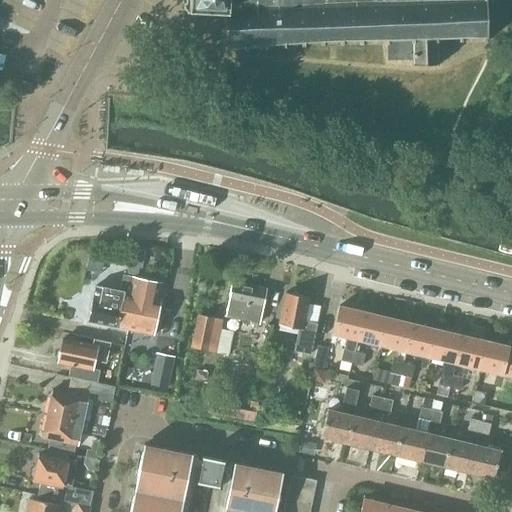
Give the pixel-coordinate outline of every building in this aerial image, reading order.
[(180,0),(180,6),(184,6),(184,7),(185,7),(185,12),(191,12),(192,8),(226,10),(225,47),(225,52),(229,52),(229,47),(244,46),(245,50),(249,50),(248,46),(263,44),(264,49),(268,48),(267,44),(283,43),(283,47),(287,47),(287,43),(303,42),(303,46),(307,46),(306,42),(322,41),(322,45),(326,45),(326,41),(329,41),(338,40),(342,40),(342,45),(346,44),(346,40),(361,40),(361,44),(365,44),(365,40),(383,39),(388,39),(388,54),(393,54),(414,53),(414,66),(439,65),(437,38),(461,37),(461,41),(465,41),(465,37),(484,37),(484,41),(488,41),(488,37),(492,37),(492,33),(488,33),(487,1),(494,5),(497,2),(493,0),(180,0)] [(92,253),(88,271),(103,275),(107,256),(92,253)] [(109,256),(106,269),(126,274),(130,256),(110,254),(109,256)] [(139,276),(140,269),(130,267),(129,274),(139,276)] [(130,309),(136,278),(124,276),(121,292),(97,287),(89,323),(134,333),(139,311),(130,309)] [(139,311),(134,333),(154,337),(162,300),(159,300),(162,283),(136,278),(130,309),(139,311)] [(259,325),(266,290),(233,283),(226,318),(259,325)] [(312,353),(317,325),(304,323),(309,299),(286,294),(280,325),(303,330),(299,350),(312,353)] [(358,341),(365,313),(340,307),(333,334),(348,338),(342,362),(352,364),(355,353),(356,353),(360,341),(358,341)] [(358,341),(360,341),(382,346),(388,318),(365,313),(358,341)] [(216,353),(222,321),(199,317),(193,348),(216,353)] [(406,352),(413,324),(388,318),(382,346),(406,352)] [(430,358),(437,330),(413,324),(406,352),(430,358)] [(437,330),(430,358),(454,364),(461,336),(437,330)] [(461,336),(454,364),(479,370),(485,342),(461,336)] [(95,340),(93,345),(66,339),(61,364),(73,367),(71,378),(98,383),(99,384),(101,371),(95,370),(97,361),(108,364),(112,344),(95,340)] [(510,348),(485,342),(479,370),(511,377),(511,352),(509,352),(510,348)] [(324,368),(329,348),(319,345),(314,366),(324,368)] [(355,353),(352,364),(363,367),(366,355),(356,353),(355,353)] [(169,390),(176,357),(158,354),(152,386),(169,390)] [(400,376),(403,364),(394,362),(391,374),(400,376)] [(403,364),(400,376),(412,379),(415,367),(403,364)] [(449,387),(452,375),(442,373),(440,385),(449,387)] [(452,375),(449,387),(460,389),(462,378),(452,375)] [(99,384),(71,378),(70,379),(72,379),(69,393),(55,390),(50,414),(102,425),(104,417),(86,413),(88,399),(113,404),(116,388),(99,384)] [(322,438),(348,444),(354,416),(359,393),(349,391),(343,413),(329,410),(322,438)] [(484,407),(487,394),(476,391),(473,404),(484,407)] [(382,411),(384,399),(373,396),(371,408),(381,410),(382,411)] [(384,399),(382,411),(391,413),(394,401),(384,399)] [(417,431),(403,428),(396,456),(421,462),(428,434),(430,422),(432,415),(433,411),(435,401),(425,399),(423,408),(422,408),(417,431)] [(256,423),(258,413),(210,405),(209,415),(256,423)] [(443,413),(433,411),(432,415),(430,422),(440,425),(443,413)] [(102,426),(102,425),(50,414),(45,438),(80,446),(83,432),(106,437),(108,427),(102,426)] [(372,450),(379,422),(354,416),(348,444),(372,450)] [(479,434),(482,423),(471,420),(468,431),(479,434)] [(396,456),(403,428),(379,422),(372,450),(396,456)] [(482,423),(479,434),(489,436),(492,425),(482,423)] [(428,434),(421,462),(445,468),(452,440),(428,434)] [(470,474),(476,446),(452,440),(445,468),(470,474)] [(302,441),(300,454),(315,457),(318,444),(302,441)] [(234,465),(235,464),(145,446),(131,511),(188,511),(195,481),(219,486),(222,472),(228,473),(229,464),(234,465)] [(476,446),(470,474),(495,480),(502,452),(476,446)] [(73,488),(78,463),(42,455),(36,483),(41,484),(39,496),(78,505),(80,505),(91,507),(94,492),(73,488)] [(83,465),(87,471),(96,473),(99,462),(85,459),(83,465)] [(275,511),(284,473),(235,463),(224,511),(275,511)] [(290,487),(317,493),(320,480),(293,474),(290,487)] [(288,499),(314,505),(317,493),(290,487),(288,499)] [(214,489),(209,511),(219,511),(223,491),(214,489)] [(285,511),(289,511),(312,511),(314,505),(288,499),(285,511)] [(388,511),(390,506),(365,500),(362,511),(388,511)] [(29,511),(60,511),(62,507),(32,501),(29,511)]
